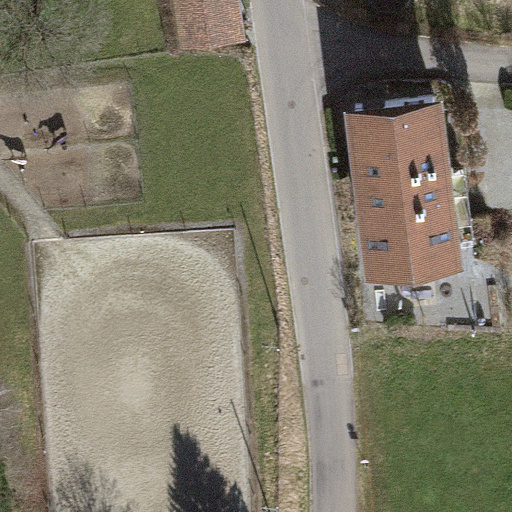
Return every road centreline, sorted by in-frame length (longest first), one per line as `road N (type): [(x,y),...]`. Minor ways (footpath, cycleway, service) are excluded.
road 1 (unclassified): [(334,511),(325,352),(285,46)]
road 2 (residential): [(511,64),(285,46)]
